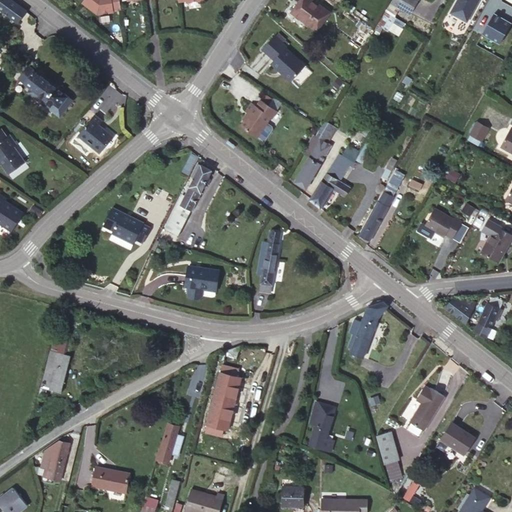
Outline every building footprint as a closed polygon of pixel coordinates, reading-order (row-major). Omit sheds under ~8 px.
[(0,0),(0,8),(18,22),(27,10),(12,0),(0,0)] [(117,0),(82,0),(80,3),(96,14),(111,12),(111,10),(119,9),(117,0)] [(329,14),(310,0),(300,0),(292,12),(317,30),(329,14)] [(413,0),(402,0),(401,0),(392,0),(392,2),(407,11),(413,0)] [(467,21),(478,0),(457,0),(451,12),(467,21)] [(511,23),(494,14),(483,33),(500,43),(511,23)] [(286,47),(274,36),(262,49),(274,60),(271,64),(290,81),(305,65),(286,48),(286,47)] [(73,100),(35,70),(26,82),(33,87),(29,92),(60,116),(73,100)] [(106,117),(121,93),(106,83),(90,107),(106,117)] [(272,117),(276,110),(260,99),(256,105),(251,102),(246,109),(249,112),(240,125),(257,136),(271,116),(272,117)] [(103,121),(95,115),(77,135),(99,153),(113,136),(99,125),(103,121)] [(488,128),(477,122),(470,134),(481,140),(488,128)] [(258,136),(263,140),(273,127),(267,123),(258,136)] [(364,131),(352,125),(346,135),(358,142),(364,131)] [(511,130),(510,129),(501,146),(511,151),(511,130)] [(17,145),(10,135),(0,141),(0,161),(9,174),(25,162),(14,147),(17,145)] [(331,145),(313,135),(303,153),(310,157),(295,182),(306,188),(331,145)] [(339,153),(310,198),(310,199),(320,207),(332,187),(335,189),(343,194),(346,188),(337,182),(338,180),(337,180),(350,159),(339,153)] [(382,176),(386,179),(397,160),(393,157),(382,176)] [(279,163),(276,168),(281,172),(284,167),(279,163)] [(194,178),(201,166),(198,164),(191,177),(194,178)] [(201,166),(194,178),(189,188),(189,187),(182,202),(180,201),(165,229),(178,235),(212,171),(201,166)] [(404,174),(396,170),(370,218),(369,218),(360,235),(370,240),(374,232),(374,231),(379,221),(380,222),(393,197),(392,196),(404,174)] [(430,181),(420,177),(418,181),(423,184),(420,190),(425,192),(430,181)] [(332,187),(320,207),(323,209),(335,189),(332,187)] [(7,199),(0,194),(0,224),(12,232),(24,214),(5,201),(7,199)] [(112,206),(112,208),(129,217),(130,215),(112,206)] [(129,217),(112,208),(103,226),(112,230),(111,233),(133,243),(134,240),(136,237),(143,241),(150,226),(143,223),(143,222),(130,215),(129,217)] [(453,219),(434,209),(425,225),(444,235),(445,233),(453,237),(461,224),(462,221),(455,217),(453,219)] [(492,235),(481,252),(497,262),(509,243),(511,244),(511,242),(511,234),(500,228),(501,226),(489,219),(482,229),(492,235)] [(469,228),(461,224),(453,237),(462,242),(469,228)] [(267,250),(262,249),(260,260),(265,261),(261,288),(270,290),(280,233),(270,231),(267,250)] [(219,270),(189,266),(186,286),(189,287),(188,295),(190,298),(199,299),(202,297),(203,289),(216,290),(219,270)] [(492,296),(489,303),(499,308),(502,301),(492,296)] [(445,307),(466,323),(475,302),(465,298),(464,300),(458,297),(456,300),(454,298),(451,299),(445,307)] [(283,313),(290,311),(287,301),(279,303),(282,313),(283,313)] [(384,301),(367,306),(361,322),(355,320),(350,332),(353,334),(348,346),(352,348),(350,352),(363,357),(377,319),(388,305),(384,301)] [(474,330),(486,338),(499,308),(489,303),(487,302),(474,330)] [(55,336),(41,387),(47,389),(62,393),(71,357),(64,354),(67,340),(55,336)] [(240,345),(226,350),(224,358),(219,356),(213,375),(218,377),(211,402),(223,405),(224,398),(225,398),(240,345)] [(106,391),(97,378),(90,383),(99,396),(106,391)] [(424,431),(444,396),(430,388),(430,389),(424,386),(416,399),(421,403),(410,422),(424,431)] [(47,389),(41,387),(36,406),(42,407),(47,389)] [(334,407),(315,401),(309,423),(315,425),(310,444),(330,451),(334,440),(326,438),(334,407)] [(475,438),(452,422),(441,439),(464,454),(475,438)] [(161,448),(159,448),(156,458),(168,462),(171,454),(174,443),(178,426),(168,423),(161,448)] [(391,431),(376,435),(384,463),(397,459),(399,459),(391,431)] [(59,441),(56,442),(50,470),(48,477),(60,480),(69,443),(59,441)] [(56,442),(54,444),(48,470),(50,470),(56,442)] [(48,470),(54,444),(46,450),(42,468),(46,469),(48,470)] [(402,476),(397,459),(384,463),(389,480),(402,476)] [(129,473),(95,467),(92,486),(125,492),(129,473)] [(180,482),(172,480),(164,509),(171,511),(180,482)] [(304,486),(282,486),(282,506),(304,506),(304,486)] [(13,487),(0,496),(0,505),(5,511),(17,511),(27,505),(13,487)] [(489,497),(475,488),(471,495),(467,493),(458,508),(461,510),(459,511),(483,511),(481,511),(489,497)] [(216,496),(190,489),(185,511),(189,511),(219,511),(224,494),(217,492),(216,496)] [(153,511),(157,500),(145,497),(140,511),(153,511)] [(328,511),(329,498),(322,498),(321,511),(328,511)] [(359,511),(360,499),(329,498),(328,511),(359,511)]
